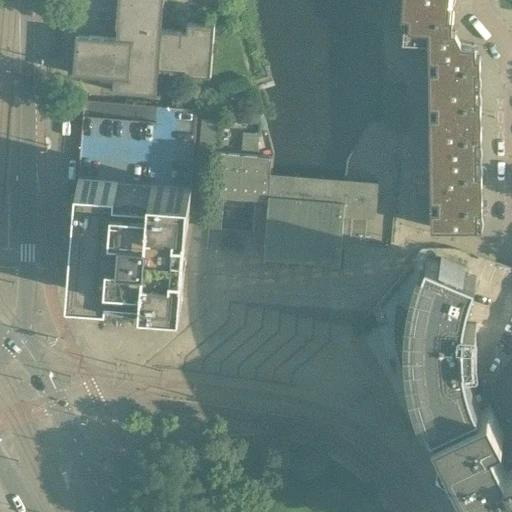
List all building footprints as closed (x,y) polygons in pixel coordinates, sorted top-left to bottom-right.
[(113,77),(113,85),(112,91),(128,92),(128,90),(152,92),(152,94),(156,94),(158,67),(184,69),(183,74),(210,75),(214,23),(187,21),(187,31),(159,29),(160,0),(119,0),(118,26),(116,25),(116,27),(117,27),(116,38),(76,35),(73,74),(113,77)] [(480,71),(480,56),(475,56),(475,45),(462,45),(459,39),(455,30),(451,30),(452,18),(448,17),(449,2),(425,0),(405,0),(402,40),(431,42),(436,43),(436,50),(437,57),(432,57),(432,82),(476,82),(476,71),(480,71)] [(481,140),(480,102),(476,102),(476,82),(432,82),(432,105),(431,106),(430,107),(430,108),(430,110),(430,111),(431,113),(432,114),(433,129),(432,129),(431,130),(430,132),(430,133),(430,135),(431,136),(431,137),(432,138),(433,138),(433,159),(477,159),(477,140),(481,140)] [(197,108),(84,99),(83,110),(80,145),(78,177),(191,186),(197,108)] [(247,112),(246,123),(259,124),(260,113),(247,112)] [(201,117),(199,145),(216,147),(218,118),(201,117)] [(247,130),(246,150),(259,151),(260,131),(247,130)] [(213,153),(208,226),(208,228),(221,229),(223,197),(239,199),(242,155),(213,153)] [(271,157),(242,155),(239,199),(254,200),(252,232),(265,233),(270,173),(271,157)] [(482,210),(481,182),(481,172),(477,172),(477,159),(433,159),(434,228),(478,227),(477,211),(482,210)] [(345,179),(270,173),(265,233),(263,254),(284,256),(304,258),(324,260),(340,261),(341,243),(364,245),(367,204),(377,205),(379,182),(345,179)] [(191,186),(78,177),(75,217),(79,218),(77,252),(72,251),(69,290),(109,294),(109,285),(143,288),(142,296),(182,299),(185,260),(183,259),(185,226),(188,226),(191,186)] [(411,357),(414,374),(416,386),(419,397),(420,400),(425,413),(432,429),(480,405),(475,394),(470,382),(466,365),(465,360),(477,358),(476,349),(476,337),(475,333),(476,324),(464,323),(465,320),(466,309),(469,299),(472,288),(476,277),(427,255),(425,257),(417,285),(414,299),(411,317),(410,328),(410,343),(411,357)] [(503,434),(489,405),(433,433),(440,447),(438,458),(448,464),(449,464),(461,490),(459,501),(469,507),(470,507),(472,511),(511,511),(511,450),(501,456),(492,439),(503,434)]
